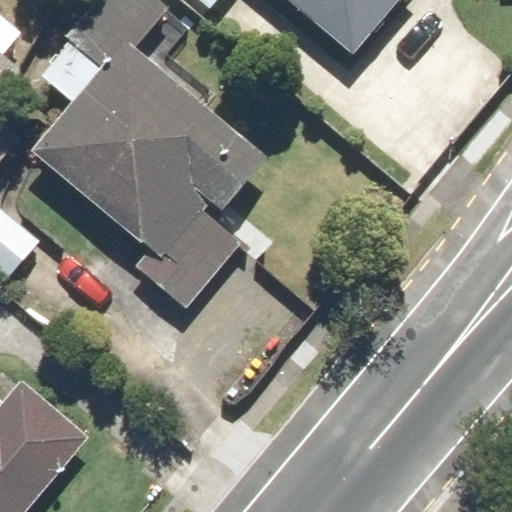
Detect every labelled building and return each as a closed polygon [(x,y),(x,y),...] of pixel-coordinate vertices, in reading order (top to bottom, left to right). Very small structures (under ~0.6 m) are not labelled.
[(38,28),(0,0),(0,152),(47,88),(12,62),(38,28)] [(85,100),(44,144),(134,226),(119,242),(188,305),(250,237),(224,213),(276,156),(171,60),(202,26),(173,0),(96,0),(69,30),(79,39),(51,70),(85,100)] [(226,0),(203,0),(217,11),(226,0)] [(302,0),(356,51),(404,0),(302,0)] [(46,239),(0,202),(0,267),(15,279),(46,239)] [(0,511),(28,511),(94,431),(25,376),(8,398),(0,392),(0,511)]
